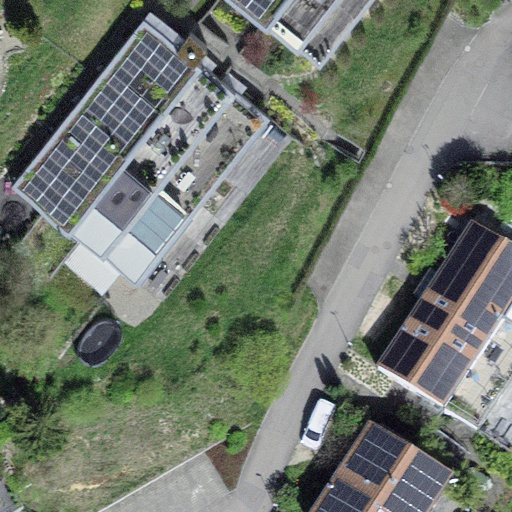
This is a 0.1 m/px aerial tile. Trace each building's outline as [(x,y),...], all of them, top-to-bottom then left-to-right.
[(335,0),(234,0),(297,48),(335,0)] [(416,0),(414,0),(351,121),(378,135),(443,14),(416,0)] [(269,116),(144,17),(11,183),(137,282),(269,116)] [(368,157),(337,141),(274,267),(304,283),(368,157)] [(511,454),(511,253),(470,227),(378,370),(511,456),(511,454)] [(425,511),(447,480),(372,431),(318,511),(425,511)]
